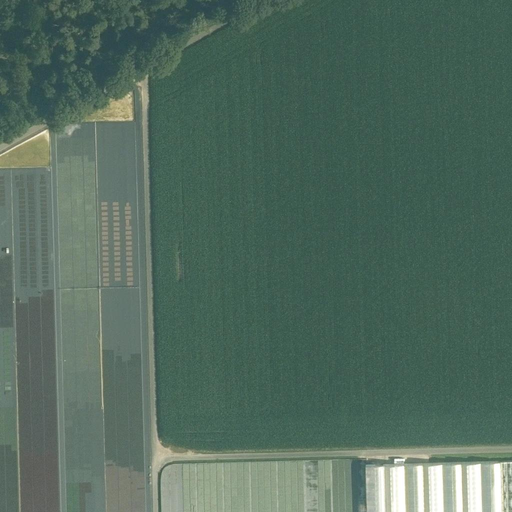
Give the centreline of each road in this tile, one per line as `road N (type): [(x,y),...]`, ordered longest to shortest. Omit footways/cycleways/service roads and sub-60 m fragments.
road 1 (unclassified): [(144,66),(155,460)]
road 2 (unclassified): [(511,450),(155,460)]
road 3 (unclassified): [(144,66),(0,147)]
road 4 (unclassified): [(263,0),(144,66)]
